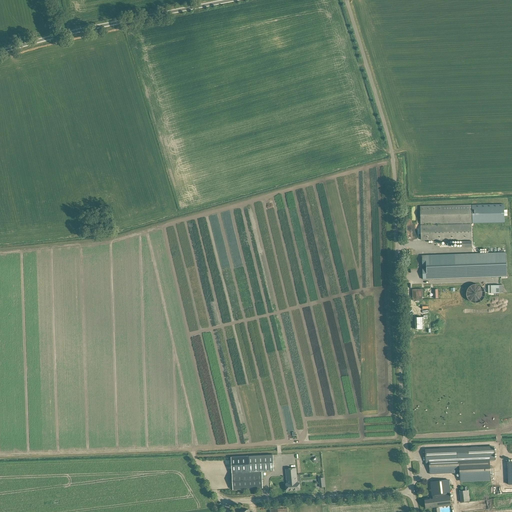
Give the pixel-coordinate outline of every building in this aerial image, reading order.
[(421,224),(504,222),(504,205),(420,207),(421,224)] [(471,240),(471,235),(471,224),(425,225),(421,225),(421,240),(435,239),(435,241),(471,240)] [(506,252),(426,255),(422,255),(423,279),(507,276),(506,252)] [(463,297),(479,304),(486,289),(470,282),(463,297)] [(488,285),(488,293),(499,293),(499,285),(488,285)] [(415,330),(424,330),(424,322),(428,322),(427,318),(424,318),(415,318),(415,330)] [(494,446),(429,450),(425,450),(426,463),(430,463),(430,474),(435,474),(460,472),(460,482),(491,481),(491,470),(490,461),(494,460),(494,446)] [(274,471),(273,455),(231,457),(232,473),(274,471)] [(320,471),(347,470),(347,455),(319,456),(320,471)] [(286,484),(286,486),(287,491),(300,490),(299,483),(299,482),(298,482),(296,468),(286,469),(287,484),(286,484)] [(234,474),(235,485),(235,490),(263,489),(262,472),(234,474)] [(449,480),(436,481),(431,482),(433,498),(424,499),(426,508),(451,505),(449,480)] [(468,490),(459,491),(461,502),(470,501),(468,490)]
